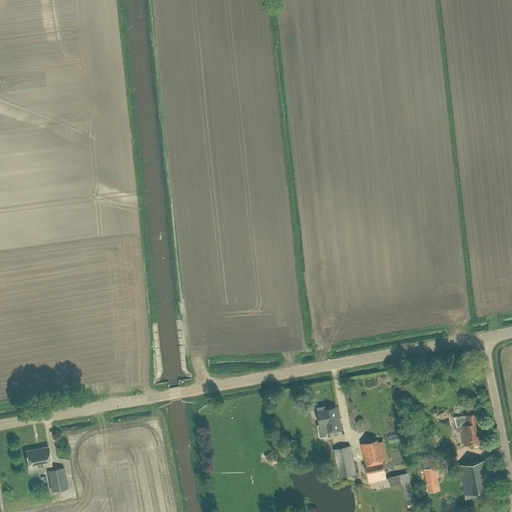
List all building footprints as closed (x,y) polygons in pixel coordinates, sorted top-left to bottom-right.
[(326,408),(326,405),(317,407),(318,410),(317,410),(320,424),(318,425),(320,436),(327,435),(326,432),(343,429),(339,408),(335,409),(335,406),(326,408)] [(478,424),(476,413),(454,417),(457,431),(462,430),(464,445),(485,441),(482,424),(478,424)] [(429,446),(438,444),(436,434),(427,436),(429,446)] [(366,467),(367,472),(384,468),(383,463),(383,461),(378,439),(360,443),(366,467)] [(339,477),(356,473),(351,445),(334,448),(339,477)] [(30,469),(52,465),(49,446),(26,450),(30,469)] [(429,486),(438,483),(432,455),(422,457),(429,486)] [(492,491),(491,489),(494,488),(488,458),(459,464),(464,494),(485,490),(485,492),(492,491)] [(53,491),(69,488),(65,467),(49,470),(53,491)] [(402,483),(400,474),(388,476),(390,485),(402,483)]
